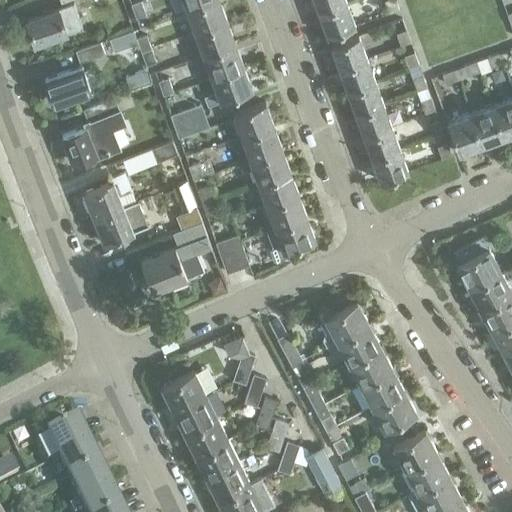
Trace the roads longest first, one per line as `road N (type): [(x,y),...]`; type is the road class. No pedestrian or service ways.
road 1 (residential): [(107,368),(372,247)]
road 2 (tertiary): [(107,368),(0,103)]
road 3 (residential): [(511,479),(372,247)]
road 4 (residential): [(372,247),(298,89),(267,0)]
road 5 (tertiary): [(173,511),(107,368)]
road 6 (residential): [(372,247),(511,187)]
